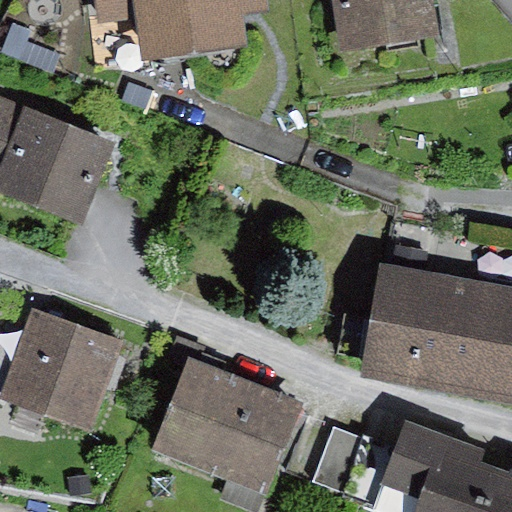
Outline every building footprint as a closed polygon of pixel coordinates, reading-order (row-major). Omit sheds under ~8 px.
[(95,0),(98,24),(139,18),(145,65),(249,52),(244,16),(270,13),(268,0),(95,0)] [(334,0),(342,55),(442,41),(436,0),(334,0)] [(22,8),(4,45),(32,58),(50,21),(22,8)] [(119,143),(0,99),(0,197),(87,229),(119,143)] [(511,289),(384,269),(375,323),(346,318),(340,358),(365,362),(361,384),(511,407),(511,289)] [(128,339),(32,308),(23,338),(0,330),(0,401),(97,433),(128,339)] [(304,405),(188,361),(153,454),(227,481),(270,498),(304,405)] [(424,502),(447,438),(406,423),(383,488),(424,502)] [(364,439),(332,428),(313,484),(344,495),(364,439)] [(481,511),(496,471),(482,466),(487,453),(447,438),(424,502),(420,511),(481,511)] [(511,511),(511,476),(496,471),(481,511),(511,511)] [(264,511),(270,498),(227,481),(220,501),(248,511),(264,511)]
